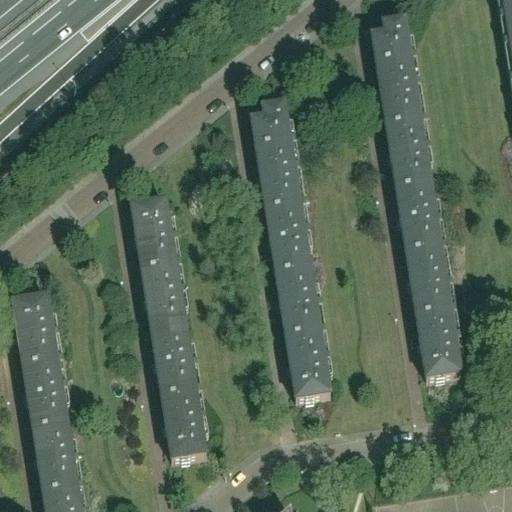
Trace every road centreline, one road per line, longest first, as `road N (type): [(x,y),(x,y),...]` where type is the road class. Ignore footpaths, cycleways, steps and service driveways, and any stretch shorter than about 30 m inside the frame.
road 1 (residential): [(0,272),(335,0)]
road 2 (residential): [(213,511),(272,469),(511,429)]
road 3 (motorway): [(0,133),(148,0)]
road 4 (motorway): [(0,77),(95,0)]
